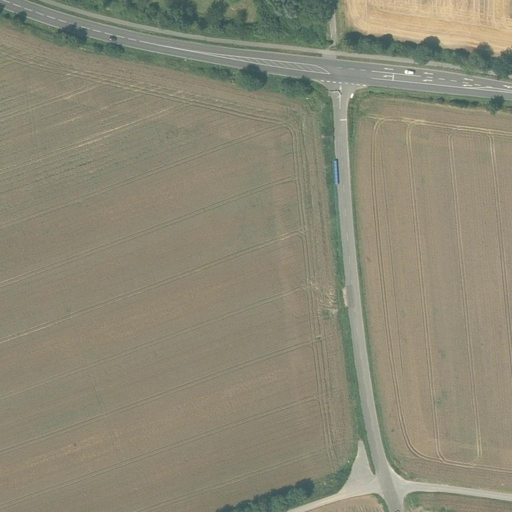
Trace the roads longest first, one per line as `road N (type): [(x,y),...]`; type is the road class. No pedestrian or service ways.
road 1 (tertiary): [(337,73),(353,326),(394,511)]
road 2 (secondary): [(0,1),(146,45),(337,73)]
road 3 (track): [(305,511),(383,484),(511,501)]
road 4 (secondary): [(337,73),(511,93)]
